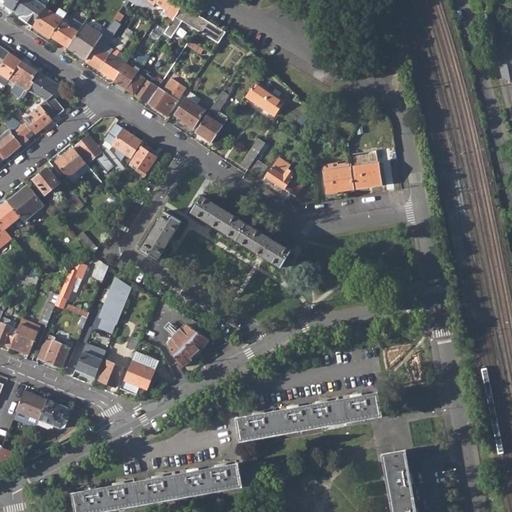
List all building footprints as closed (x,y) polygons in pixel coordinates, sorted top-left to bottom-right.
[(10,9),(13,11),(19,0),(3,0),(5,1),(4,4),(5,5),(5,8),(8,10),(10,9)] [(11,13),(32,27),(45,7),(35,0),(19,0),(13,11),(11,13)] [(182,8),(169,0),(146,0),(145,2),(153,7),(155,4),(176,16),(182,8)] [(176,16),(164,34),(172,39),(183,22),(219,44),(226,33),(183,6),(182,8),(176,16)] [(58,16),(45,7),(32,27),(50,38),(51,37),(64,18),(67,13),(61,10),(58,16)] [(64,18),(51,37),(68,48),(78,32),(65,23),(67,21),(64,18)] [(68,48),(87,61),(97,45),(102,37),(103,36),(84,23),(78,32),(68,48)] [(103,36),(102,37),(109,41),(118,27),(111,23),(103,36)] [(125,33),(120,40),(126,44),(131,37),(125,33)] [(108,53),(97,45),(87,61),(85,62),(99,72),(111,54),(120,40),(117,37),(109,48),(110,50),(108,53)] [(188,47),(201,55),(205,50),(191,42),(188,47)] [(511,42),(510,43),(511,50),(496,53),(502,77),(509,81),(511,80),(511,42)] [(0,48),(0,66),(8,54),(0,48)] [(116,51),(113,56),(126,64),(129,60),(116,51)] [(0,86),(4,89),(21,62),(8,54),(0,66),(0,86)] [(113,56),(111,54),(99,72),(114,82),(126,64),(113,56)] [(4,89),(22,101),(28,93),(40,75),(21,62),(4,89)] [(114,82),(127,90),(137,74),(140,70),(135,67),(134,70),(126,64),(114,82)] [(154,79),(144,72),(141,77),(137,74),(127,90),(148,104),(159,88),(151,83),(154,79)] [(46,102),(58,116),(64,111),(52,96),(62,89),(40,75),(28,93),(46,102)] [(148,104),(168,117),(187,89),(172,79),(163,91),(159,88),(148,104)] [(246,98),(274,117),(284,102),(256,83),(246,98)] [(223,92),(210,111),(217,115),(229,96),(223,92)] [(186,124),(194,129),(205,111),(187,99),(176,116),(183,121),(182,124),(185,125),(186,124)] [(27,124),(35,135),(58,116),(46,102),(39,108),(39,109),(24,121),(27,124)] [(210,111),(208,115),(217,120),(219,117),(217,115),(210,111)] [(220,117),(219,117),(217,120),(208,115),(196,133),(212,144),(229,118),(222,114),(220,117)] [(12,135),(19,124),(11,118),(5,126),(10,132),(12,135)] [(19,124),(12,135),(22,146),(26,142),(28,140),(25,136),(30,132),(24,125),(27,124),(24,121),(22,119),(19,124)] [(116,153),(121,161),(125,155),(130,158),(141,142),(115,124),(104,141),(111,146),(110,148),(113,150),(115,148),(118,150),(116,153)] [(12,135),(10,132),(0,139),(0,154),(5,160),(22,146),(12,135)] [(112,174),(116,171),(116,170),(103,154),(89,137),(76,147),(89,163),(95,157),(99,154),(101,156),(99,159),(112,174)] [(259,140),(241,165),(248,170),(265,144),(259,140)] [(141,174),(145,177),(147,175),(157,158),(140,147),(130,163),(137,168),(135,171),(140,175),(141,174)] [(56,163),(68,178),(86,164),(73,148),(56,163)] [(103,154),(116,170),(121,166),(108,150),(103,154)] [(249,170),(261,178),(268,168),(256,160),(249,170)] [(277,185),(294,196),(304,180),(276,162),(264,180),(275,187),(277,185)] [(351,168),(355,190),(382,185),(378,163),(351,168)] [(324,172),(328,195),(355,190),(351,168),(324,172)] [(35,180),(46,195),(60,183),(49,169),(35,180)] [(20,218),(24,223),(45,207),(30,188),(18,197),(16,195),(8,202),(20,218)] [(66,195),(79,211),(85,206),(72,190),(66,195)] [(291,252),(201,196),(191,213),(281,269),(291,252)] [(0,208),(0,224),(5,231),(20,218),(8,202),(0,208)] [(181,221),(164,211),(141,249),(157,260),(181,221)] [(0,248),(12,239),(5,231),(0,224),(0,248)] [(81,242),(93,256),(97,250),(87,237),(81,242)] [(65,303),(67,298),(68,299),(71,290),(73,285),(78,287),(87,266),(78,262),(70,266),(55,304),(82,316),(87,318),(89,313),(65,303)] [(102,283),(106,272),(108,266),(102,262),(95,280),(102,283)] [(14,270),(16,278),(17,278),(28,276),(27,268),(14,270)] [(31,281),(36,284),(40,274),(28,276),(17,278),(15,284),(31,281)] [(47,325),(55,304),(48,301),(39,322),(47,325)] [(150,315),(165,321),(171,307),(156,302),(150,315)] [(83,329),(88,331),(95,315),(89,313),(87,318),(83,329)] [(78,327),(83,329),(87,318),(82,316),(78,327)] [(0,319),(0,323),(1,324),(0,327),(0,343),(11,347),(16,335),(9,332),(11,327),(14,329),(16,323),(1,317),(0,319)] [(11,347),(29,355),(38,332),(35,324),(22,319),(17,330),(16,335),(11,347)] [(167,345),(180,368),(209,339),(187,325),(179,333),(175,330),(176,329),(170,323),(165,329),(171,335),(172,334),(175,337),(167,345)] [(39,359),(61,368),(70,347),(54,341),(55,338),(48,335),(39,359)] [(127,347),(134,351),(139,339),(131,336),(127,347)] [(121,389),(135,395),(139,386),(147,390),(159,361),(152,358),(153,354),(146,351),(144,355),(136,351),(121,389)] [(75,370),(95,379),(103,360),(83,352),(75,370)] [(100,380),(116,387),(124,367),(108,361),(100,380)] [(16,411),(39,421),(47,401),(25,392),(16,411)] [(240,441),(381,415),(378,393),(359,397),(358,394),(352,395),(353,398),(349,399),(349,398),(328,402),(328,403),(327,403),(326,400),(319,401),(319,404),(295,409),(294,406),(288,407),(288,410),(285,410),(285,409),(264,413),(264,415),(263,415),(262,411),(256,412),(256,416),(236,418),(240,441)] [(51,426),(62,430),(65,428),(69,418),(66,416),(68,409),(47,401),(39,421),(38,425),(48,430),(50,428),(51,426)] [(0,451),(0,468),(8,464),(13,453),(1,448),(0,451)] [(382,454),(392,511),(416,511),(416,510),(414,510),(414,508),(415,508),(410,485),(409,485),(409,483),(412,482),(410,476),(408,477),(406,469),(408,468),(404,450),(382,454)] [(76,511),(96,511),(242,486),(238,463),(228,465),(228,467),(226,467),(226,463),(218,465),(219,468),(196,472),(195,469),(188,470),(189,473),(187,474),(187,473),(164,476),(165,478),(163,478),(162,475),(156,476),(157,479),(125,484),(125,485),(123,485),(122,482),(116,483),(116,486),(93,490),(93,488),(86,488),(87,491),(84,492),(84,491),(73,492),(76,511)]
